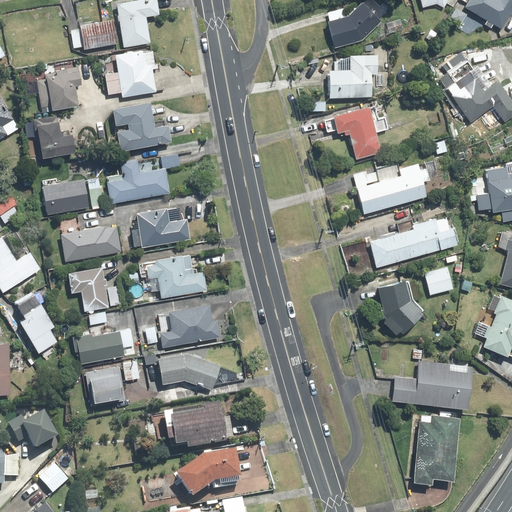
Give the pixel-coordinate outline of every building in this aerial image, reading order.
[(154,0),(129,0),(114,2),(121,47),(148,43),(144,16),(156,14),(154,0)] [(333,48),(361,41),(387,13),(373,0),(359,0),(345,15),(343,15),(341,8),(323,13),(333,48)] [(417,0),(419,8),(436,4),(450,12),(456,0),(417,0)] [(511,0),(464,0),(461,7),(500,30),(511,8),(511,0)] [(72,51),(115,43),(111,19),(77,25),(78,29),(69,30),(72,51)] [(399,19),(385,22),(387,34),(402,30),(399,19)] [(103,74),(107,95),(119,93),(120,97),(154,91),(150,69),(154,68),(150,48),(113,54),(116,72),(103,74)] [(326,68),(326,98),(369,98),(369,73),(375,73),(375,54),(346,54),(346,68),(326,68)] [(33,73),(40,112),(75,106),(71,86),(80,84),(77,65),(33,73)] [(511,97),(488,65),(447,96),(467,123),(489,106),(502,124),(511,116),(511,97)] [(0,136),(17,127),(0,99),(0,136)] [(147,101),(109,108),(112,126),(124,124),(124,128),(113,130),(117,151),(169,142),(165,120),(151,122),(147,101)] [(367,105),(327,116),(333,135),(345,132),(353,161),(381,153),(367,105)] [(55,114),(31,119),(38,158),(72,152),(68,130),(58,132),(55,114)] [(444,140),(433,142),(435,154),(446,152),(444,140)] [(104,177),(109,204),(168,194),(164,169),(179,167),(177,154),(136,161),(135,158),(117,161),(119,174),(104,177)] [(351,180),(361,215),(426,196),(416,162),(351,180)] [(511,162),(482,168),(486,191),(474,193),(477,211),(489,209),(489,213),(499,212),(500,222),(511,219),(511,162)] [(97,176),(39,187),(44,215),(102,205),(97,176)] [(133,213),(139,248),(189,239),(185,218),(166,221),(164,207),(133,213)] [(364,239),(373,269),(457,245),(449,216),(364,239)] [(58,233),(63,262),(121,252),(116,223),(58,233)] [(505,250),(497,284),(511,287),(511,232),(501,230),(497,248),(505,250)] [(3,233),(0,234),(0,292),(39,268),(28,250),(18,257),(3,233)] [(188,253),(136,263),(139,279),(155,276),(159,298),(206,290),(202,270),(192,271),(188,253)] [(100,266),(65,272),(69,293),(79,292),(82,312),(107,307),(100,266)] [(446,267),(421,274),(427,295),(451,289),(446,267)] [(373,286),(379,315),(398,334),(421,312),(408,299),(404,280),(373,286)] [(106,287),(109,304),(120,302),(117,285),(106,287)] [(18,322),(36,351),(52,341),(48,334),(45,313),(32,292),(14,303),(23,318),(18,322)] [(511,300),(490,292),(484,308),(494,311),(488,325),(479,321),(474,333),(483,337),(479,347),(509,358),(511,349),(511,300)] [(156,331),(159,348),(218,337),(215,319),(210,320),(207,304),(165,311),(169,329),(156,331)] [(104,311),(87,314),(89,325),(106,322),(104,311)] [(154,327),(145,328),(146,344),(156,343),(154,327)] [(90,333),(70,336),(73,353),(76,352),(78,364),(123,356),(121,348),(133,345),(129,328),(90,335),(90,333)] [(0,394),(9,395),(8,342),(0,342),(0,394)] [(185,352),(154,357),(159,383),(182,379),(210,389),(219,364),(185,352)] [(392,376),(389,401),(464,409),(469,365),(415,359),(413,378),(392,376)] [(136,361),(121,364),(124,381),(139,378),(136,361)] [(118,366),(82,372),(89,407),(124,400),(118,366)] [(217,404),(160,413),(164,441),(170,440),(171,447),(183,445),(183,450),(231,443),(226,418),(219,419),(217,404)] [(20,416),(6,424),(15,442),(24,437),(32,451),(56,438),(41,412),(23,422),(20,416)] [(417,412),(410,482),(429,484),(430,479),(450,481),(457,416),(417,412)] [(233,449),(200,455),(171,475),(189,500),(211,483),(212,490),(239,485),(233,449)] [(0,485),(2,486),(3,477),(17,477),(18,455),(4,457),(0,450),(0,485)] [(53,463),(36,478),(51,495),(68,480),(53,463)]
